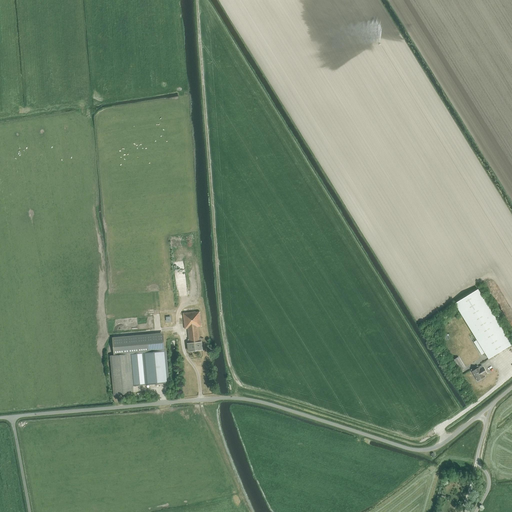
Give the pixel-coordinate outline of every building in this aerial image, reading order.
[(481,356),(483,355),(488,362),(511,347),(477,291),(454,306),(476,342),(473,344),(481,356)] [(189,339),(188,339),(188,343),(189,351),(202,350),(201,342),(200,338),(199,338),(198,327),(201,326),(200,312),(183,313),(185,329),(188,329),(189,339)] [(163,333),(112,337),(114,355),(165,350),(163,333)] [(134,386),(157,384),(167,383),(165,351),(131,353),(134,386)] [(110,356),(114,395),(134,393),(130,354),(110,356)] [(453,359),(460,371),(465,367),(458,356),(453,359)] [(478,366),(471,370),(472,371),(478,381),(482,378),(481,377),(486,373),(482,365),(479,367),(478,366)]
